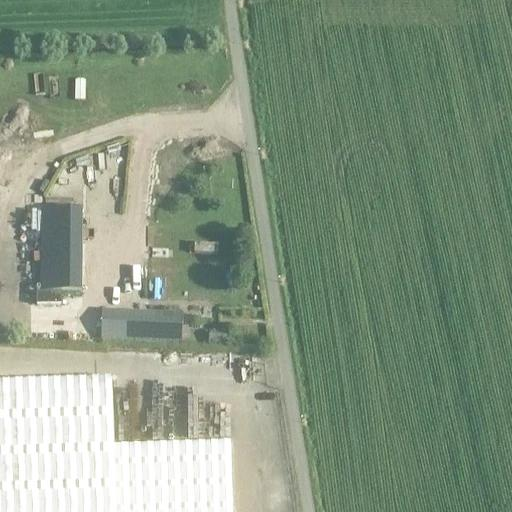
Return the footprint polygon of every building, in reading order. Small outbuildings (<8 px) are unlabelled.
[(181,128),(181,92),(165,92),(165,87),(145,87),(145,92),(130,91),(130,127),(133,127),(133,135),(103,135),(103,153),(150,154),(150,135),(144,135),(144,127),(181,128)] [(0,305),(76,306),(78,147),(0,146),(0,305)] [(223,292),(224,256),(156,254),(155,290),(223,292)] [(150,343),(151,314),(105,312),(104,341),(150,343)] [(172,315),(151,314),(150,343),(171,344),(172,315)] [(207,332),(207,342),(224,342),(224,332),(207,332)] [(0,511),(232,511),(230,442),(114,447),(111,380),(0,383),(0,511)]
